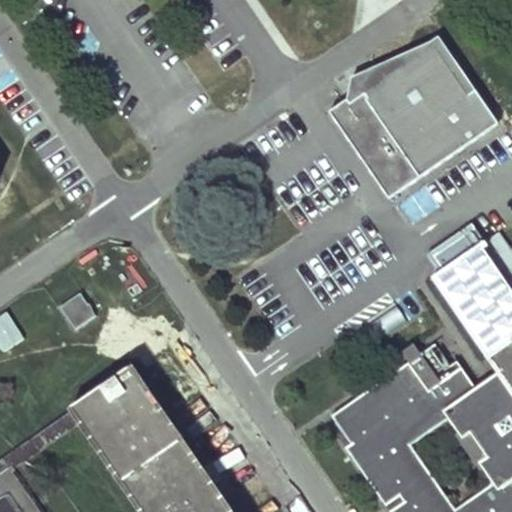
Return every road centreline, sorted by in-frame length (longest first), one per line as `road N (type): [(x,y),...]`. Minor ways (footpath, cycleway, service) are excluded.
road 1 (residential): [(129,203),(338,511)]
road 2 (residential): [(0,19),(129,203)]
road 3 (residential): [(298,87),(129,203)]
road 4 (residential): [(129,203),(0,292)]
